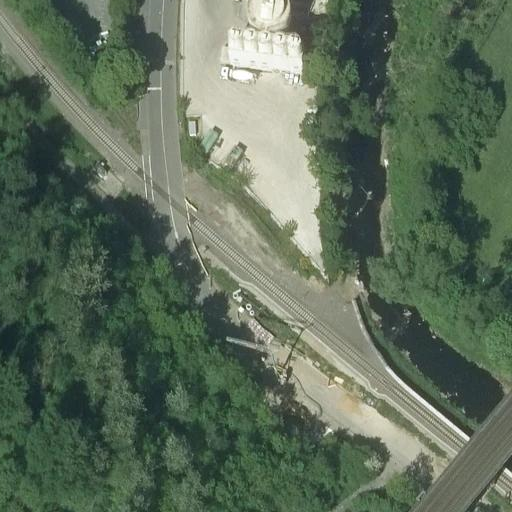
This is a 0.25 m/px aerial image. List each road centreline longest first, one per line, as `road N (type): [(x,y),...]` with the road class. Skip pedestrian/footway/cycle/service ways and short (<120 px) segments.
road 1 (secondary): [(478,511),(389,433),(233,324),(191,277),(150,113),(161,0)]
road 2 (track): [(0,126),(38,177),(152,241),(168,199)]
